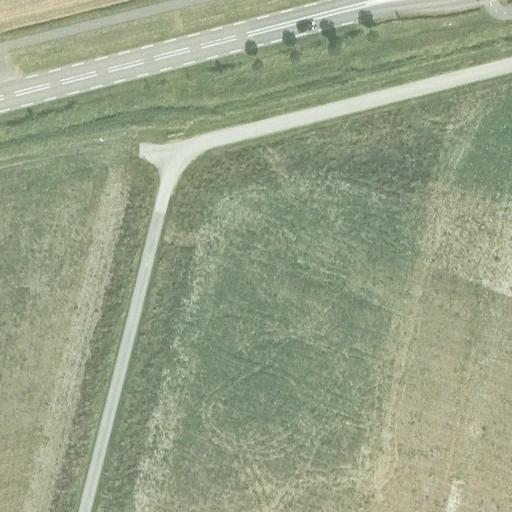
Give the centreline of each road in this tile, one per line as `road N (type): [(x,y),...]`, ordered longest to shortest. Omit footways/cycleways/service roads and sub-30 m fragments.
road 1 (unclassified): [(511,66),(173,153)]
road 2 (secondary): [(320,15),(0,100)]
road 3 (secondary): [(320,15),(467,0)]
